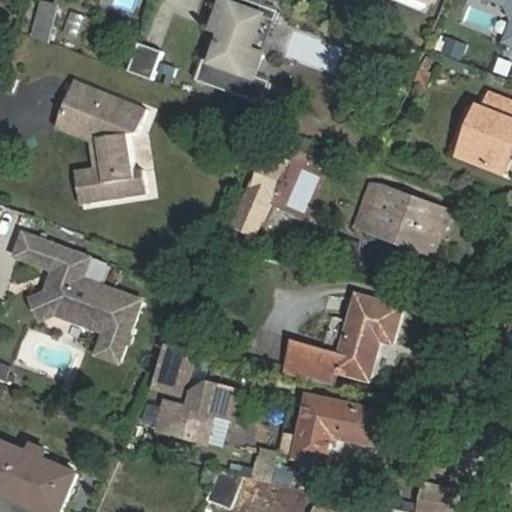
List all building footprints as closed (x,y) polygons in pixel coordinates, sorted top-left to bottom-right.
[(278,23),(282,12),(249,0),(238,0),(237,6),(228,3),(218,29),(227,33),(217,62),(207,58),(199,80),(264,104),(273,82),(258,76),(266,56),(254,51),(266,18),(278,23)] [(433,2),(427,0),(401,0),(430,12),(433,2)] [(511,0),(500,0),(508,3),(511,12),(511,32),(510,38),(511,38),(511,0)] [(49,2),(43,21),(57,26),(63,7),(49,2)] [(57,26),(43,21),(38,35),(52,41),(57,26)] [(470,45),(451,38),(445,53),(464,60),(470,45)] [(165,51),(141,42),(131,70),(154,79),(165,51)] [(152,109),(80,79),(67,109),(85,116),(81,126),(97,132),(104,131),(110,175),(90,178),(94,202),(152,194),(148,169),(139,171),(134,134),(142,132),(152,109)] [(15,86),(3,81),(0,89),(0,94),(10,99),(15,86)] [(511,96),(497,91),(474,153),(508,166),(511,154),(511,96)] [(100,168),(80,171),(85,204),(94,202),(90,178),(110,175),(104,131),(97,132),(81,126),(85,116),(67,109),(60,127),(96,141),(100,168)] [(269,220),(296,150),(262,137),(241,192),(252,194),(238,230),(256,239),(263,219),(269,220)] [(439,260),(446,241),(383,216),(394,187),(375,180),(356,227),(439,260)] [(383,216),(446,241),(458,211),(394,187),(383,216)] [(25,239),(17,260),(56,276),(53,284),(47,287),(44,293),(53,315),(101,334),(91,358),(116,368),(141,305),(83,282),(90,264),(25,239)] [(44,293),(30,299),(39,322),(53,315),(44,293)] [(407,308),(360,295),(346,353),(298,342),(290,373),(338,385),(342,370),(375,379),(386,339),(398,342),(407,308)] [(189,394),(200,352),(170,344),(152,386),(189,394)] [(242,423),(249,394),(211,385),(197,394),(193,410),(176,405),(169,436),(216,447),(223,418),(242,423)] [(376,446),(383,410),(311,395),(298,461),(335,469),(342,438),(376,446)] [(0,441),(0,493),(26,503),(35,481),(24,476),(28,467),(7,459),(11,444),(1,440),(0,441)] [(35,481),(26,503),(48,511),(68,511),(82,473),(51,460),(56,448),(38,442),(34,454),(11,444),(7,459),(28,467),(24,476),(35,481)] [(265,448),(256,477),(273,482),(282,453),(265,448)] [(217,489),(224,472),(210,469),(205,484),(217,489)] [(234,510),(246,477),(224,472),(217,489),(211,504),(234,510)] [(478,511),(481,499),(432,488),(426,511),(478,511)]
